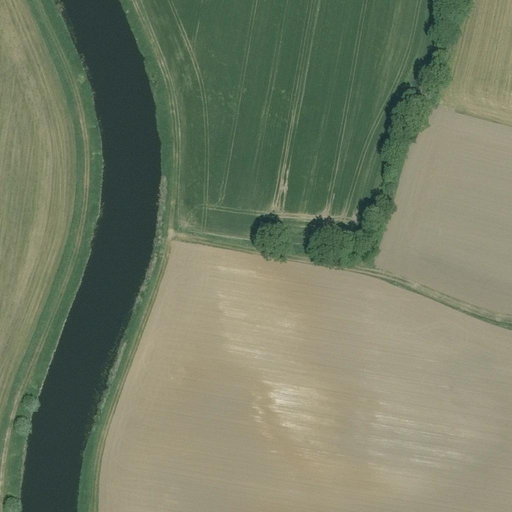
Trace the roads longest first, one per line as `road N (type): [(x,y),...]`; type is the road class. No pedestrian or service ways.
road 1 (track): [(2,511),(14,417),(82,241),(89,189),(75,87),(40,5)]
road 2 (track): [(171,234),(361,269),(511,322)]
road 3 (track): [(153,287),(171,234),(173,141),(133,0)]
